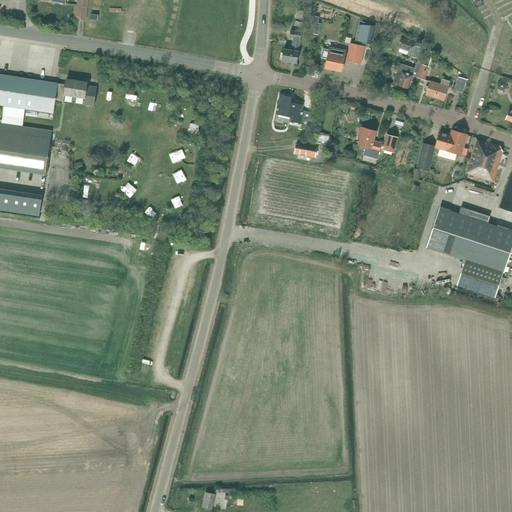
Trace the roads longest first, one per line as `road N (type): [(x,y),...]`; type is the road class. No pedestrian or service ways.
road 1 (unclassified): [(155,511),(212,297),(257,74)]
road 2 (tertiary): [(511,141),(257,74)]
road 3 (unclassified): [(0,30),(257,74)]
road 4 (track): [(0,376),(182,409)]
road 5 (track): [(469,125),(497,32),(486,0)]
